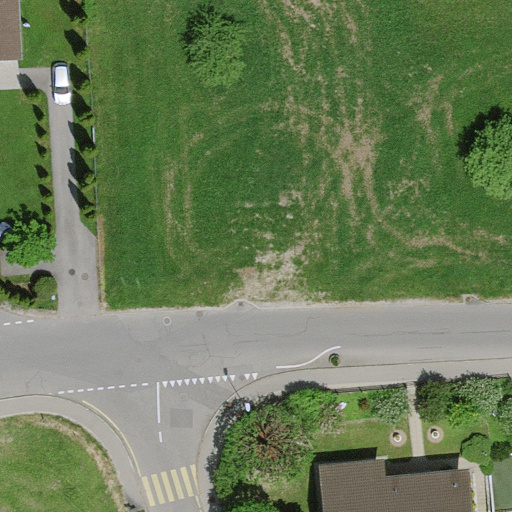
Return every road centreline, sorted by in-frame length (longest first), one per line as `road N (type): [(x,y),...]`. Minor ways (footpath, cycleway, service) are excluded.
road 1 (residential): [(511,327),(151,343)]
road 2 (residential): [(151,343),(180,511)]
road 3 (residential): [(151,343),(0,361)]
